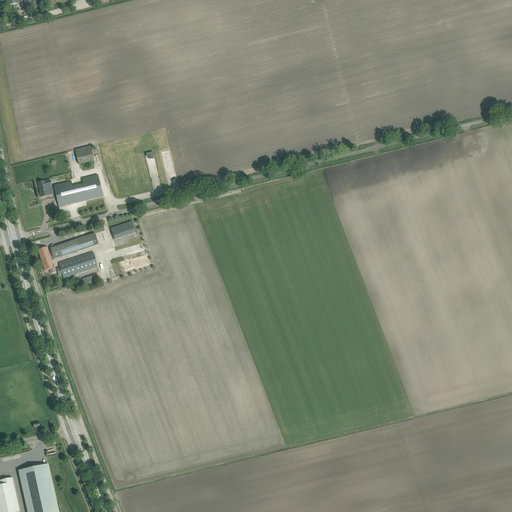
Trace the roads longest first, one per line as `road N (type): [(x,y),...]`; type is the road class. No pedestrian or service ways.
road 1 (unclassified): [(511,114),(22,236)]
road 2 (unclassified): [(65,432),(4,240)]
road 3 (primary): [(74,430),(13,238)]
road 4 (unclassified): [(83,427),(22,236)]
